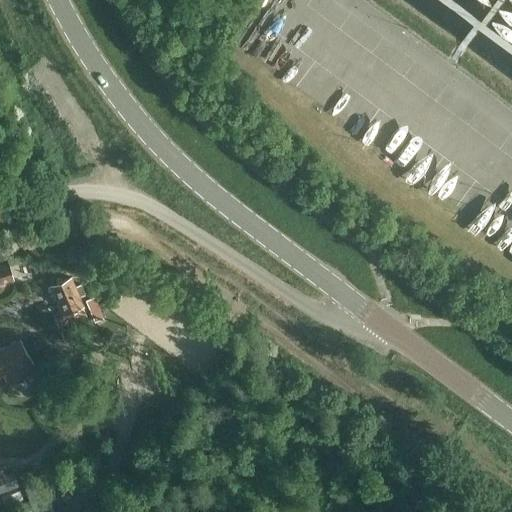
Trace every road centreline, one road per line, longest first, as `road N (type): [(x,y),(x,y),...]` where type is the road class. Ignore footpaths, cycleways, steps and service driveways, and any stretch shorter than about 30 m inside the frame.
road 1 (secondary): [(382,323),(167,155),(97,79),(58,0)]
road 2 (unclassified): [(0,213),(59,193),(118,194),(157,209),(338,323),(371,331),(382,323)]
road 3 (secondary): [(511,418),(382,323)]
